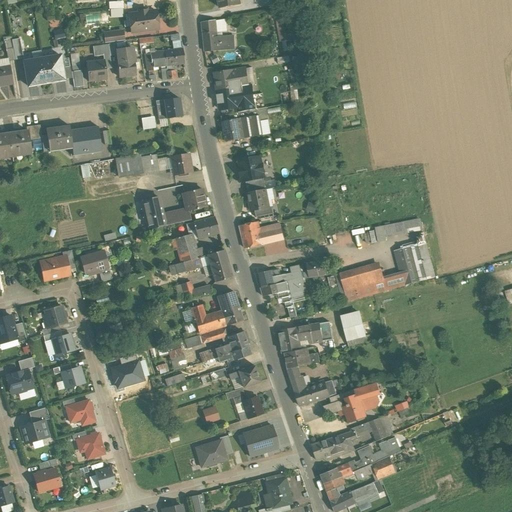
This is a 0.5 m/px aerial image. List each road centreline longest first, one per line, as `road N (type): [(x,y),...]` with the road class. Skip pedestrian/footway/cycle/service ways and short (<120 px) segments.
road 1 (tertiary): [(303,457),(226,222),(197,86)]
road 2 (residential): [(18,300),(72,288),(134,498)]
road 3 (residential): [(197,86),(0,112)]
road 4 (residential): [(134,498),(303,457)]
